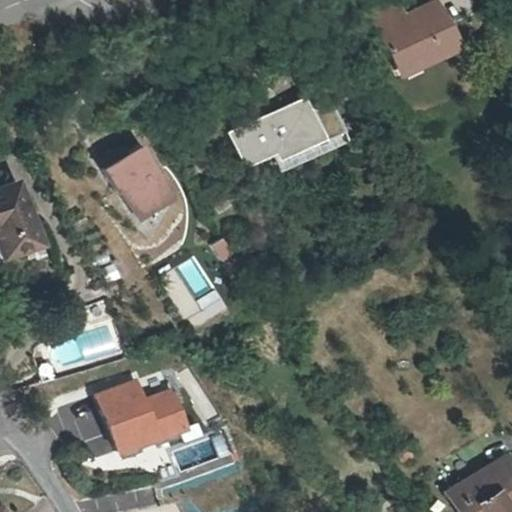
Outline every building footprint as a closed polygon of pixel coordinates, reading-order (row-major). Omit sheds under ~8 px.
[(365,0),(351,7),(382,57),(401,47),(404,52),(442,31),(423,0),(398,0),(384,8),(379,0),(365,0)] [(401,47),(382,57),(384,62),(404,52),(401,47)] [(234,165),(273,147),(313,130),(316,129),(309,112),(303,115),(296,95),(217,131),(234,165)] [(150,173),(133,144),(116,155),(111,158),(106,150),(91,159),(96,167),(94,168),(106,187),(109,186),(128,217),(151,203),(144,176),(150,173)] [(111,146),(106,150),(111,158),(116,155),(111,146)] [(150,173),(144,176),(151,203),(164,195),(150,173)] [(18,182),(0,186),(0,249),(34,240),(18,182)] [(202,310),(221,298),(194,254),(175,266),(202,310)] [(115,368),(79,383),(102,438),(165,411),(149,374),(123,385),(115,368)] [(216,432),(186,444),(195,467),(225,455),(216,432)] [(511,511),(511,466),(505,456),(443,492),(456,511),(511,511)]
